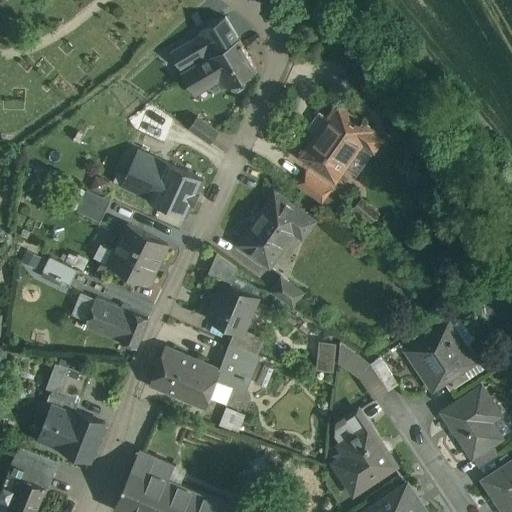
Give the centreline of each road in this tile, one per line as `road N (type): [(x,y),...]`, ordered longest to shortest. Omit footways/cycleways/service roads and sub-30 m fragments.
road 1 (residential): [(83,511),(143,345),(269,87),(272,31)]
road 2 (residential): [(461,511),(418,438),(411,398)]
